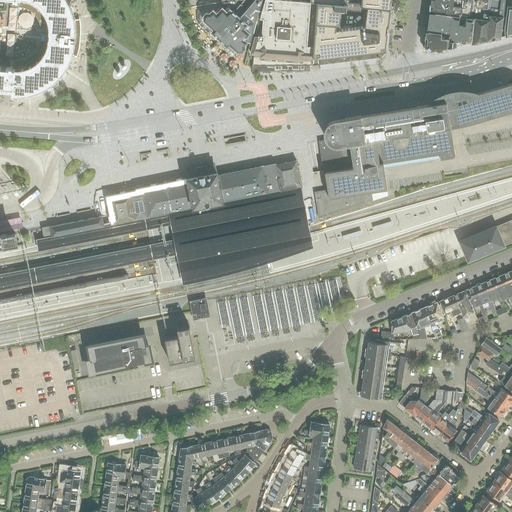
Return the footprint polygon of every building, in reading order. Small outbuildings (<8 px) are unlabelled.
[(0,0),(0,89),(12,90),(12,94),(12,95),(13,95),(17,95),(20,95),(23,94),(26,94),(29,93),(32,93),(36,92),(40,90),(43,89),(47,87),(50,85),(53,82),(55,81),(58,78),(60,76),(61,74),(63,73),(64,71),(65,70),(66,68),(68,66),(69,64),(70,62),(71,59),(72,57),(73,53),(74,50),(75,48),(75,45),(75,43),(75,42),(76,35),(76,33),(76,32),(76,29),(76,27),(76,24),(76,22),(75,18),(75,16),(74,13),(73,10),(72,8),(71,6),(70,3),(70,2),(69,0),(68,0),(0,0)] [(197,23),(208,33),(209,33),(211,32),(219,39),(227,47),(224,49),(232,56),(237,51),(238,52),(242,52),(245,48),(245,44),(248,41),(249,39),(251,40),(249,48),(250,53),(251,53),(260,18),(262,10),(264,0),(244,0),(234,12),(228,7),(226,9),(222,6),(217,12),(214,9),(211,13),(206,13),(201,8),(197,14),(197,23)] [(255,37),(251,53),(253,53),(252,66),(253,66),(253,71),(274,71),(281,71),(295,70),(302,70),(309,70),(309,65),(312,65),(313,65),(313,64),(313,56),(317,2),(310,1),(307,1),(297,0),(264,0),(262,10),(260,18),(255,37)] [(473,1),(468,0),(431,0),(431,4),(430,4),(430,5),(430,9),(430,10),(461,14),(461,13),(470,15),(471,6),(472,6),(473,1)] [(486,40),(489,20),(491,0),(476,0),(476,7),(475,7),(474,18),(471,44),(472,44),(472,43),(485,40),(485,41),(486,41),(486,40)] [(504,16),(505,0),(491,0),(489,20),(486,40),(486,41),(490,40),(496,39),(500,38),(501,38),(501,37),(504,16)] [(379,55),(384,54),(385,50),(390,8),(363,5),(345,4),(317,2),(313,56),(318,56),(319,64),(320,64),(379,57),(379,55)] [(428,24),(427,29),(450,31),(450,30),(451,16),(434,14),(434,13),(430,13),(429,13),(428,24)] [(449,36),(448,48),(471,44),(474,18),(466,17),(465,25),(459,24),(460,16),(452,15),(451,16),(450,30),(452,30),(452,32),(450,32),(450,36),(449,36)] [(445,49),(448,48),(449,36),(450,31),(427,29),(428,29),(427,30),(426,39),(426,42),(425,46),(425,47),(425,48),(426,48),(427,49),(429,51),(428,51),(429,51),(428,51),(429,52),(430,51),(434,50),(434,51),(435,50),(435,51),(445,49)] [(315,192),(314,192),(316,205),(319,218),(373,200),(372,191),(387,189),(388,189),(386,180),(386,178),(386,176),(384,169),(384,164),(440,155),(441,160),(452,158),(453,158),(454,157),(455,156),(455,154),(451,128),(454,127),(458,126),(463,125),(466,124),(507,113),(511,112),(511,111),(511,84),(508,84),(507,85),(494,88),(479,93),(478,92),(475,91),(471,90),(469,90),(464,90),(459,90),(455,90),(452,91),(451,91),(449,92),(445,94),(441,96),(439,97),(437,98),(433,101),(431,103),(431,104),(417,106),(395,109),(364,114),(350,117),(335,119),(333,120),(330,121),(328,123),(326,125),(325,127),(324,130),(324,133),(325,136),(326,139),(327,141),(329,143),(332,144),(335,145),(337,146),(342,176),(326,178),(327,188),(328,190),(326,190),(315,192)] [(326,139),(318,141),(324,179),(326,178),(342,176),(337,146),(335,145),(332,144),(329,143),(327,141),(326,139)] [(221,203),(223,202),(225,209),(230,209),(235,208),(240,208),(246,207),(250,205),(260,201),(259,195),(261,195),(268,193),(279,190),(279,191),(281,191),(300,186),(300,187),(302,186),(301,185),(300,178),(300,176),(298,169),(298,167),(297,162),(297,160),(295,161),(294,161),(291,162),(290,162),(287,163),(286,163),(285,163),(284,163),(281,164),(280,164),(277,165),(276,165),(263,167),(263,166),(261,166),(260,167),(256,168),(256,167),(255,168),(251,169),(251,168),(250,169),(229,173),(228,173),(224,174),(223,174),(219,175),(218,175),(217,172),(210,174),(209,169),(207,170),(208,170),(206,170),(204,171),(204,170),(203,170),(203,171),(202,171),(200,172),(200,171),(199,171),(199,172),(197,172),(196,173),(195,172),(193,172),(194,177),(188,178),(188,181),(187,181),(183,182),(182,182),(178,183),(176,183),(176,184),(172,184),(171,184),(169,185),(163,186),(161,186),(159,187),(160,187),(156,188),(156,187),(154,188),(150,189),(150,188),(149,189),(147,189),(145,190),(144,190),(142,190),(143,192),(142,192),(139,193),(138,192),(138,193),(138,192),(136,193),(132,194),(131,194),(130,194),(129,194),(129,195),(122,196),(121,196),(119,196),(119,197),(111,198),(109,198),(109,200),(110,203),(110,204),(110,205),(111,205),(112,214),(112,215),(113,215),(114,222),(114,223),(114,224),(116,224),(135,220),(136,220),(144,218),(155,216),(157,216),(157,215),(163,214),(175,212),(177,212),(177,211),(193,208),(195,208),(208,205),(221,202),(221,203)] [(37,239),(40,251),(147,230),(149,244),(147,245),(43,266),(44,273),(46,280),(150,259),(152,259),(155,274),(154,275),(49,295),(50,303),(52,311),(89,304),(133,295),(157,290),(159,290),(183,285),(198,281),(209,279),(230,274),(250,268),(267,263),(268,263),(289,256),(314,248),(313,246),(311,235),(310,233),(309,225),(307,216),(306,207),(303,192),(302,186),(300,187),(300,186),(281,191),(279,191),(279,190),(268,193),(261,195),(259,195),(260,201),(250,205),(246,207),(240,208),(235,208),(230,209),(225,209),(223,202),(221,203),(221,202),(208,205),(195,208),(193,208),(177,211),(177,212),(175,212),(163,214),(157,215),(157,216),(155,216),(144,218),(136,220),(135,220),(116,224),(114,224),(109,225),(104,226),(103,226),(54,236),(53,236),(52,236),(45,238),(45,237),(44,238),(37,239)] [(44,232),(43,233),(44,237),(44,238),(45,237),(45,238),(52,236),(53,236),(54,236),(103,226),(104,226),(104,225),(102,218),(102,216),(101,216),(101,217),(92,218),(90,218),(90,219),(82,220),(80,220),(80,221),(72,222),(71,222),(62,224),(61,224),(61,225),(52,226),(51,227),(50,226),(43,228),(43,229),(44,232)] [(0,231),(22,227),(20,218),(0,221),(0,231)] [(469,260),(511,241),(511,220),(496,227),(461,241),(467,256),(469,260)] [(7,233),(0,234),(0,247),(9,246),(9,243),(17,242),(16,240),(16,234),(8,236),(7,233)] [(511,272),(511,271),(502,275),(511,296),(511,295),(511,272)] [(502,275),(493,279),(501,300),(502,300),(507,297),(511,308),(511,297),(511,296),(502,275)] [(236,335),(325,320),(322,301),(341,297),(337,277),(218,296),(223,326),(234,324),(236,335)] [(491,300),(497,298),(501,307),(504,306),(502,300),(501,300),(493,279),(490,280),(488,280),(486,281),(485,282),(484,283),(491,300)] [(487,302),(492,313),(496,312),(495,311),(491,300),(484,283),(481,284),(479,283),(476,285),(475,286),(482,304),(487,302)] [(478,306),(481,311),(484,310),(475,286),(465,290),(473,308),(478,306)] [(461,310),(461,311),(464,317),(466,322),(470,320),(468,315),(474,313),(473,308),(465,290),(455,295),(461,310)] [(440,301),(442,306),(446,315),(450,313),(452,317),(461,313),(460,311),(461,311),(461,310),(455,295),(440,301)] [(207,297),(189,301),(191,312),(192,314),(193,318),(199,317),(206,315),(210,314),(207,300),(207,297)] [(444,318),(439,307),(437,302),(424,308),(432,326),(436,324),(435,322),(444,318)] [(499,320),(508,316),(504,307),(495,311),(496,312),(499,320)] [(417,329),(425,327),(431,326),(432,326),(424,308),(411,313),(417,329)] [(412,330),(417,329),(411,313),(406,315),(412,328),(412,330)] [(392,333),(393,333),(411,329),(411,330),(412,330),(412,328),(406,315),(391,321),(392,332),(392,333)] [(469,329),(466,322),(464,317),(457,320),(462,332),(469,329)] [(186,358),(196,357),(191,333),(190,326),(178,328),(179,336),(165,339),(170,363),(185,360),(186,358)] [(420,339),(428,339),(425,327),(418,329),(420,339)] [(433,331),(436,338),(437,342),(443,340),(439,328),(433,331)] [(418,329),(412,330),(411,330),(413,339),(420,339),(418,329)] [(382,331),(381,338),(395,340),(393,333),(392,333),(392,332),(382,331)] [(92,360),(88,361),(91,373),(130,365),(137,363),(138,363),(152,360),(149,345),(145,345),(143,335),(89,346),(92,360)] [(481,345),(485,348),(493,354),(496,357),(502,349),(486,337),(481,345)] [(369,341),(367,353),(390,356),(391,351),(386,351),(387,345),(389,345),(390,342),(376,340),(376,342),(369,341)] [(489,359),(490,359),(493,354),(485,348),(481,345),(477,353),(488,361),(489,359)] [(366,361),(366,363),(384,366),(385,360),(389,361),(390,356),(367,353),(366,361)] [(474,358),(471,365),(476,368),(480,361),(474,358)] [(511,374),(499,365),(499,366),(490,359),(489,359),(488,361),(485,364),(503,377),(499,381),(504,385),(511,390),(511,374)] [(511,363),(510,368),(502,362),(499,365),(511,374),(511,363)] [(365,369),(364,374),(387,377),(388,373),(383,372),(383,371),(384,366),(366,363),(365,369)] [(481,381),(468,371),(467,378),(478,386),(482,382),(481,381)] [(364,374),(363,385),(381,387),(382,381),(386,382),(387,377),(364,374)] [(467,378),(466,384),(467,384),(475,390),(478,386),(467,378)] [(485,391),(508,407),(511,402),(511,395),(501,387),(497,393),(482,382),(478,386),(485,391)] [(363,385),(361,396),(364,396),(366,396),(384,399),(385,394),(380,393),(381,387),(363,385)] [(478,386),(475,390),(491,402),(487,407),(497,414),(501,417),(508,407),(485,391),(478,386)] [(420,397),(417,401),(414,401),(409,397),(406,394),(399,403),(409,411),(408,412),(412,415),(413,414),(415,416),(423,405),(424,404),(428,399),(429,388),(421,388),(420,397)] [(411,388),(406,394),(409,397),(414,390),(411,388)] [(443,390),(436,389),(435,400),(436,400),(442,400),(443,390)] [(442,400),(442,402),(442,403),(445,403),(453,404),(456,401),(456,391),(443,390),(442,400)] [(427,407),(424,404),(423,405),(415,416),(416,417),(415,418),(419,421),(420,420),(423,422),(436,405),(442,402),(442,400),(436,400),(435,400),(433,400),(427,407)] [(462,402),(461,401),(457,409),(464,412),(464,409),(465,405),(465,402),(462,402)] [(423,422),(426,424),(425,425),(429,429),(430,428),(431,429),(440,417),(441,416),(442,416),(443,415),(438,412),(445,403),(442,403),(442,402),(436,405),(423,422)] [(465,409),(464,410),(470,415),(473,411),(465,405),(464,409),(465,409)] [(440,417),(431,429),(432,429),(432,430),(436,434),(436,433),(439,435),(452,418),(453,419),(456,414),(455,414),(456,412),(453,409),(448,415),(445,412),(442,416),(441,416),(440,417)] [(473,411),(470,415),(473,418),(492,430),(495,426),(496,426),(498,424),(498,422),(499,421),(487,412),(483,417),(474,410),(473,411)] [(448,442),(451,438),(457,430),(453,427),(457,422),(453,419),(452,418),(439,435),(442,437),(441,438),(445,441),(446,440),(448,442)] [(492,430),(473,418),(470,422),(476,427),(473,432),(485,440),(486,439),(487,439),(489,436),(489,434),(492,430)] [(384,436),(382,436),(380,444),(383,446),(397,427),(394,425),(395,423),(390,419),(389,421),(387,420),(383,428),(387,431),(384,436)] [(311,423),(310,431),(304,430),(303,434),(310,435),(328,437),(329,425),(317,423),(313,423),(311,423)] [(378,439),(379,433),(376,433),(377,427),(361,425),(359,436),(376,438),(376,439),(378,439)] [(397,427),(383,446),(386,449),(390,444),(394,448),(406,432),(401,427),(399,429),(397,427)] [(264,450),(272,438),(271,432),(267,429),(259,431),(250,433),(245,434),(247,447),(249,455),(253,458),(256,461),(258,459),(258,458),(262,452),(263,452),(262,451),(263,449),(264,450)] [(473,432),(470,436),(465,433),(466,432),(462,429),(458,435),(478,450),(481,446),(482,446),(484,443),(484,442),(485,440),(473,432)] [(395,456),(398,458),(398,459),(413,440),(411,438),(412,437),(406,432),(394,448),(398,451),(395,456)] [(235,450),(234,450),(235,455),(241,454),(240,449),(247,447),(245,434),(233,437),(235,450)] [(309,438),(313,439),(313,442),(308,442),(307,448),(312,448),(326,450),(328,437),(310,435),(309,438)] [(463,446),(463,447),(460,451),(471,460),(472,458),(474,458),(475,456),(475,454),(478,450),(458,435),(455,440),(463,446)] [(376,438),(359,436),(357,446),(374,449),(376,450),(377,444),(375,443),(376,439),(376,438)] [(230,456),(229,452),(234,450),(235,450),(233,437),(226,439),(220,440),(224,457),(230,456)] [(211,456),(213,455),(218,454),(219,459),(224,457),(220,440),(208,443),(211,456)] [(406,457),(410,460),(423,445),(417,440),(415,442),(413,440),(398,459),(402,461),(406,457)] [(199,459),(207,457),(208,461),(214,460),(213,455),(211,456),(208,443),(196,445),(199,459)] [(195,460),(196,459),(199,459),(196,445),(192,446),(182,448),(181,449),(180,458),(192,460),(195,460)] [(411,476),(415,471),(429,453),(427,451),(429,449),(423,445),(410,460),(414,464),(407,473),(411,476)] [(375,460),(376,456),(376,454),(373,454),(374,449),(357,446),(356,457),(372,460),(375,460)] [(312,448),(311,455),(306,454),(305,460),(310,461),(310,460),(324,462),(326,450),(312,448)] [(303,463),(301,461),(303,456),(292,450),(286,461),(297,467),(297,468),(301,471),(303,463)] [(407,481),(417,477),(417,476),(422,470),(427,473),(428,472),(429,470),(430,470),(432,468),(438,460),(438,459),(437,459),(439,457),(433,453),(432,454),(429,453),(415,471),(411,476),(407,480),(407,481)] [(247,473),(255,463),(251,460),(245,454),(239,461),(236,458),(232,462),(235,465),(237,464),(247,473)] [(144,468),(157,470),(159,457),(147,456),(141,455),(140,462),(136,461),(135,467),(144,468)] [(372,460),(356,457),(354,468),(373,471),(374,465),(372,465),(372,460)] [(191,469),(192,463),(197,464),(196,459),(195,460),(192,460),(180,458),(178,471),(190,473),(190,474),(196,475),(196,469),(191,469)] [(310,460),(310,461),(309,467),(304,466),(304,472),(309,473),(309,472),(322,474),(324,462),(310,460)] [(432,468),(452,485),(454,483),(455,484),(460,478),(458,477),(459,477),(455,473),(451,470),(450,470),(451,469),(447,466),(446,466),(443,464),(439,460),(438,460),(432,468)] [(504,469),(503,470),(507,473),(511,476),(511,461),(510,460),(507,464),(505,465),(503,467),(504,469)] [(298,476),(294,474),(297,468),(297,467),(286,461),(280,472),(292,478),(291,479),(296,481),(298,476)] [(385,462),(382,466),(389,471),(392,467),(385,462)] [(119,477),(129,478),(130,473),(125,472),(126,465),(120,465),(120,464),(108,463),(107,475),(119,477)] [(237,464),(235,465),(232,469),(229,466),(224,470),(227,473),(229,472),(238,482),(244,476),(247,473),(237,464)] [(142,480),(156,482),(157,470),(144,468),(142,476),(134,475),(133,480),(142,482),(142,480)] [(450,487),(452,485),(432,468),(430,470),(429,470),(428,472),(435,478),(432,481),(447,494),(452,488),(450,487)] [(377,469),(376,475),(384,482),(385,476),(377,469)] [(56,481),(65,482),(78,484),(80,471),(70,470),(70,472),(64,471),(62,473),(61,476),(57,475),(56,481)] [(195,482),(189,481),(190,474),(190,473),(178,471),(176,483),(189,485),(188,487),(194,487),(195,482)] [(227,473),(224,476),(221,472),(217,476),(229,490),(234,486),(238,482),(229,472),(227,473)] [(297,489),(288,485),(291,479),(292,478),(280,472),(275,483),(287,488),(286,490),(295,494),(297,489)] [(309,472),(309,473),(308,479),(303,478),(302,484),(307,485),(321,487),(322,474),(309,472)] [(511,490),(510,488),(511,485),(511,479),(505,475),(501,472),(501,473),(499,473),(497,476),(497,478),(494,482),(511,495),(511,490)] [(117,489),(117,491),(127,492),(128,487),(118,485),(119,477),(107,475),(105,487),(117,489)] [(212,486),(219,498),(224,494),(229,490),(217,476),(213,479),(215,483),(212,485),(212,486)] [(49,492),(50,487),(51,481),(46,480),(46,479),(30,477),(28,479),(26,489),(39,491),(49,492)] [(385,483),(380,479),(376,484),(381,488),(385,483)] [(428,486),(420,479),(414,480),(417,482),(439,500),(441,498),(442,500),(447,494),(432,481),(428,486)] [(132,487),(131,493),(140,494),(140,493),(154,495),(156,482),(142,480),(142,482),(141,488),(132,487)] [(417,482),(414,480),(409,482),(407,483),(405,483),(404,485),(410,491),(417,482)] [(78,484),(65,482),(64,489),(55,488),(54,493),(77,496),(78,484)] [(205,485),(207,489),(203,491),(202,492),(208,504),(213,501),(219,498),(212,486),(212,485),(210,482),(205,485)] [(488,490),(487,492),(491,495),(500,502),(505,495),(511,500),(511,495),(494,482),(491,486),(489,486),(488,489),(488,490)] [(192,495),(187,494),(188,487),(189,485),(176,483),(174,496),(187,497),(187,500),(192,501),(190,498),(193,497),(192,495)] [(293,499),(284,495),(286,490),(287,488),(275,483),(270,494),(282,499),(281,501),(291,505),(293,499)] [(307,485),(307,487),(306,492),(303,492),(300,491),(299,497),(305,498),(305,497),(319,499),(321,487),(307,485)] [(419,497),(434,510),(439,504),(437,503),(439,500),(420,485),(417,490),(422,494),(419,497)] [(116,502),(115,503),(125,504),(126,499),(116,498),(117,491),(117,489),(105,487),(103,500),(116,502)] [(202,492),(203,491),(201,487),(196,490),(198,495),(193,497),(190,498),(192,501),(198,510),(208,504),(202,492)] [(47,504),(48,499),(38,498),(38,494),(39,491),(26,489),(24,501),(47,505),(47,504)] [(419,497),(415,502),(402,491),(400,494),(412,505),(420,511),(431,511),(434,510),(419,497)] [(61,506),(75,508),(77,496),(54,493),(53,498),(62,499),(61,506)] [(140,493),(140,494),(139,501),(130,499),(129,505),(138,506),(138,505),(152,507),(154,495),(140,493)] [(287,511),(288,510),(279,506),(281,501),(282,499),(270,494),(265,506),(277,510),(277,511),(276,511),(287,511)] [(420,511),(412,505),(400,494),(396,499),(404,505),(409,509),(406,511),(420,511)] [(497,505),(488,498),(484,495),(483,496),(482,497),(480,499),(480,501),(477,505),(485,511),(492,511),(497,505)] [(191,506),(186,505),(187,500),(187,497),(174,496),(173,508),(190,510),(191,506)] [(305,498),(304,504),(298,503),(297,509),(303,510),(303,509),(317,511),(319,499),(305,497),(305,498)] [(116,502),(103,500),(101,511),(124,511),(124,510),(114,509),(115,503),(116,502)] [(35,511),(36,508),(46,510),(47,505),(24,501),(22,511),(35,511)]
